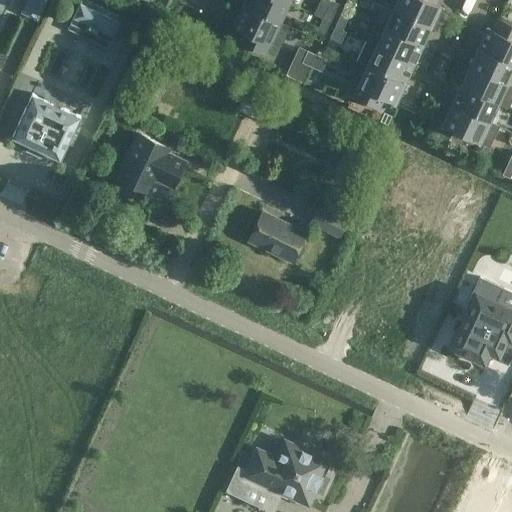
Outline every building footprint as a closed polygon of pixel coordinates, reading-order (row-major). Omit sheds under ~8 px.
[(46,0),(27,0),(22,12),(38,20),(46,0)] [(288,2),(283,0),(244,0),(244,2),(243,2),(243,3),(242,5),(288,26),(288,25),(279,21),(288,2)] [(440,5),(435,3),(428,0),(397,0),(395,7),(386,3),(386,4),(431,24),(433,20),(433,21),(434,20),(433,20),(435,16),(436,15),(435,15),(440,5)] [(120,22),(79,3),(65,34),(105,53),(120,22)] [(429,29),(431,24),(386,4),(377,22),(422,43),(427,34),(427,33),(429,29)] [(288,26),(242,5),(241,7),(241,8),(239,11),(239,12),(233,25),(244,31),(240,41),(265,53),(270,42),(278,46),(288,26)] [(328,7),(322,18),(330,22),(335,11),(328,7)] [(342,29),(347,19),(340,15),(335,26),(342,29)] [(325,33),(330,22),(322,18),(317,29),(325,33)] [(511,24),(498,18),(493,30),(511,39),(511,24)] [(422,43),(377,22),(377,23),(385,27),(377,45),(368,41),(368,42),(413,63),(419,51),(419,50),(421,46),(422,46),(421,45),(422,43)] [(346,31),(342,29),(335,26),(330,37),(340,42),(346,31)] [(511,39),(493,30),(488,28),(482,40),(481,40),(481,41),(480,45),(479,45),(479,46),(478,49),(511,65),(511,39)] [(413,63),(368,42),(359,61),(404,82),(405,80),(406,80),(406,79),(405,79),(407,75),(408,75),(408,74),(413,63)] [(511,85),(506,83),(511,71),(511,65),(478,49),(476,52),(476,53),(474,56),(473,57),(474,57),(469,66),(511,86),(511,85)] [(312,66),(317,55),(308,51),(302,62),(312,66)] [(326,59),(317,55),(312,66),(321,71),(326,59)] [(404,82),(359,61),(349,81),(358,85),(353,96),(378,107),(383,97),(394,103),(401,89),(402,88),(401,88),(403,84),(403,85),(404,84),(403,84),(404,82)] [(506,106),(511,93),(511,86),(469,66),(465,76),(465,75),(464,76),(465,76),(463,80),(462,81),(463,81),(461,85),(506,106)] [(136,75),(125,96),(138,102),(139,101),(148,82),(149,81),(136,75)] [(506,107),(506,106),(461,85),(455,97),(455,98),(453,101),(452,102),(453,102),(452,105),(497,126),(497,125),(489,121),(497,103),(506,107)] [(32,93),(12,136),(60,159),(81,115),(32,93)] [(497,126),(452,105),(451,106),(450,107),(451,107),(449,111),(448,110),(448,111),(449,111),(442,125),(487,146),(497,126)] [(162,179),(161,181),(173,186),(186,161),(167,152),(170,147),(139,133),(118,178),(148,192),(156,176),(162,179)] [(338,146),(325,174),(344,183),(357,155),(338,146)] [(347,219),(319,205),(310,223),(339,237),(347,219)] [(306,232),(263,211),(249,240),(292,261),(306,232)] [(357,284),(350,298),(364,304),(366,300),(381,308),(381,307),(389,311),(403,318),(410,303),(407,302),(412,290),(416,292),(428,268),(424,266),(431,252),(410,242),(403,256),(383,246),(363,287),(357,284)] [(511,308),(476,292),(450,346),(461,351),(459,354),(472,360),(473,357),(484,362),(489,351),(498,356),(507,338),(511,339),(511,336),(511,308)] [(239,467),(238,466),(227,490),(228,491),(264,507),(264,508),(265,508),(274,490),(286,496),(287,494),(308,504),(315,490),(321,493),(329,477),(322,474),(328,460),(311,452),(310,453),(302,450),(303,448),(285,440),(277,457),(257,448),(247,471),(239,467)]
